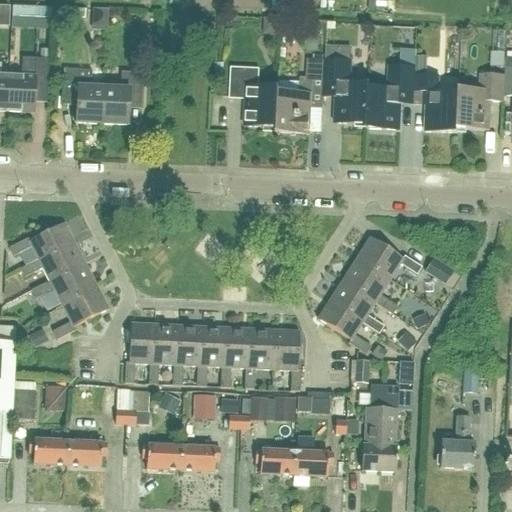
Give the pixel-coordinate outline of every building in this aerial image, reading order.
[(52,9),(34,9),(11,8),(10,29),(33,30),(51,31),(52,9)] [(63,22),(71,22),(72,13),(53,12),(52,32),(60,32),(60,24),(63,22)] [(284,22),(283,36),(301,36),(302,22),(284,22)] [(402,52),(401,70),(389,70),(388,91),(370,91),(370,87),(368,131),(400,132),(402,106),(414,107),(416,53),(402,52)] [(416,58),(416,77),(414,104),(427,105),(426,134),(458,135),(460,91),(459,91),(459,95),(439,94),(440,78),(427,78),(428,59),(416,58)] [(20,78),(9,77),(7,114),(33,115),(34,90),(46,91),(46,105),(47,105),(49,60),(35,60),(21,59),(20,78)] [(511,98),(511,60),(490,59),(490,68),(507,69),(505,98),(511,98)] [(307,62),(306,78),(324,79),(325,63),(307,62)] [(368,131),(370,87),(351,86),(352,64),(326,62),(324,98),(336,99),(334,125),(367,127),(367,131),(368,131)] [(277,134),(279,90),(259,89),(259,71),(232,69),(230,100),(246,101),(245,128),(277,130),(276,134),(277,134)] [(75,125),(102,126),(103,90),(90,90),(91,73),(87,72),(65,71),(64,100),(77,101),(75,125)] [(118,91),(103,90),(102,126),(128,128),(129,103),(142,103),(143,75),(129,75),(119,74),(118,91)] [(0,113),(7,114),(9,77),(0,76),(0,113)] [(480,92),(460,91),(458,135),(458,131),(490,132),(491,104),(504,104),(505,77),(481,76),(480,92)] [(280,90),(279,90),(277,134),(310,136),(311,110),(323,110),(325,80),(300,79),(299,96),(280,95),(280,90)] [(39,265),(76,247),(64,225),(29,243),(28,240),(9,250),(13,258),(31,249),(38,262),(39,265)] [(357,260),(390,281),(400,266),(416,277),(422,268),(404,257),(402,260),(370,239),(357,260)] [(50,287),(86,268),(76,247),(39,265),(38,262),(20,271),(25,280),(42,271),(49,283),(50,287)] [(380,297),(390,281),(357,260),(344,280),(377,301),(375,305),(391,315),(397,307),(380,297)] [(433,260),(431,264),(424,274),(444,286),(453,273),(433,260)] [(62,308),(97,290),(86,268),(50,287),(49,283),(31,292),(35,301),(53,292),(62,308)] [(344,280),(331,300),(364,321),(362,325),(378,336),(384,327),(367,317),(375,305),(377,301),(344,280)] [(97,290),(62,308),(70,324),(52,333),(57,342),(76,332),(74,329),(109,312),(97,290)] [(354,337),(362,325),(364,321),(331,300),(318,320),(350,341),(348,344),(365,356),(371,348),(354,337)] [(135,366),(149,367),(153,367),(155,327),(130,326),(128,364),(125,364),(124,385),(134,386),(135,366)] [(179,328),(155,327),(153,367),(149,367),(148,387),(158,387),(159,367),(173,368),(177,368),(179,328)] [(0,328),(0,455),(6,456),(8,416),(12,416),(16,330),(0,328)] [(201,369),(203,329),(179,328),(177,368),(173,368),(172,388),(182,388),(183,368),(197,369),(201,369)] [(227,330),(203,329),(201,369),(197,369),(196,389),(206,389),(207,369),(221,370),(225,370),(227,330)] [(251,331),(227,330),(225,370),(221,370),(220,390),(230,390),(231,370),(245,371),(249,371),(251,331)] [(255,372),(273,373),(275,332),(251,331),(249,371),(245,371),(244,391),(254,391),(255,372)] [(275,332),(273,373),(291,373),(291,393),(300,393),(301,372),(298,372),(299,333),(275,332)] [(399,386),(412,387),(413,365),(400,364),(399,386)] [(463,395),(477,396),(478,371),(464,371),(463,395)] [(101,412),(115,413),(115,425),(125,426),(126,393),(116,392),(116,389),(102,388),(101,412)] [(382,400),(382,388),(371,388),(370,411),(366,411),(365,447),(362,447),(361,473),(380,474),(380,449),(382,400)] [(380,449),(380,474),(396,474),(397,449),(395,449),(397,389),(382,388),(382,400),(380,449)] [(44,389),(43,413),(65,414),(66,390),(44,389)] [(15,392),(14,421),(34,422),(35,393),(15,392)] [(126,393),(125,426),(135,426),(136,413),(147,414),(148,395),(129,395),(129,393),(126,393)] [(193,398),(192,422),(213,422),(214,399),(193,398)] [(254,425),(296,423),(294,398),(253,401),(254,425)] [(228,431),(238,431),(239,418),(229,417),(228,431)] [(248,418),(239,418),(238,431),(248,432),(248,418)] [(439,470),(474,471),(475,445),(469,445),(470,418),(456,418),(455,444),(441,444),(439,470)] [(334,436),(345,436),(346,423),(335,422),(334,436)] [(67,466),(68,443),(29,441),(29,453),(34,453),(33,465),(67,466)] [(68,443),(67,466),(101,468),(101,457),(106,457),(107,445),(68,443)] [(337,445),(336,467),(347,467),(349,445),(337,445)] [(180,472),(181,448),(142,447),(142,459),(147,459),(146,470),(180,472)] [(219,450),(181,448),(180,472),(214,473),(214,462),(219,462),(219,450)] [(293,477),(294,453),(256,452),(255,464),(260,464),(259,475),(293,477)] [(333,455),(294,453),(293,477),(327,478),(327,467),(332,468),(333,455)]
